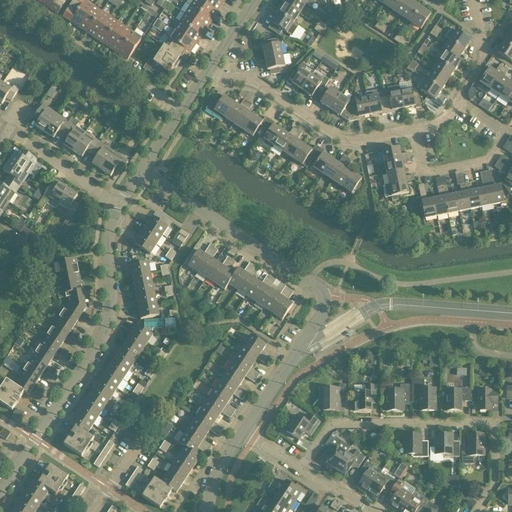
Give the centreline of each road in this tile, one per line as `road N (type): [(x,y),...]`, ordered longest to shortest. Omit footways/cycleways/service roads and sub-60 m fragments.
road 1 (residential): [(243,433),(323,310),(323,296),(141,171)]
road 2 (residential): [(0,495),(106,322),(118,206)]
road 3 (residential): [(301,469),(331,424),(488,424),(495,482),(475,511)]
road 4 (residential): [(412,130),(340,139),(253,81),(208,70)]
road 5 (residential): [(506,132),(487,160),(424,173),(412,130)]
road 6 (residential): [(118,206),(6,131)]
